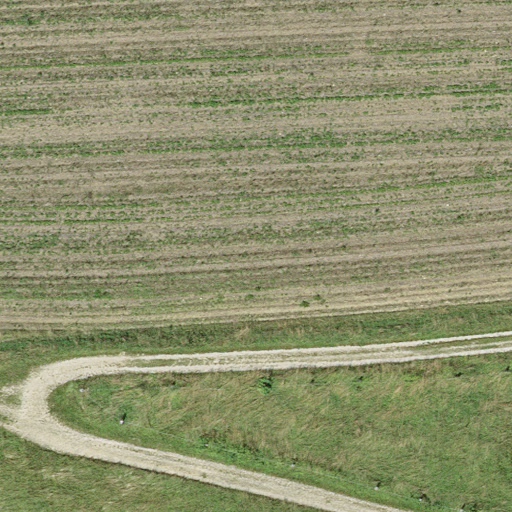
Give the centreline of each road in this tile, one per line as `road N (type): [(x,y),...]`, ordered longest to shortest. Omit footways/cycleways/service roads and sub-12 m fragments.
road 1 (track): [(511,338),(69,366),(36,401)]
road 2 (track): [(36,401),(58,446),(329,511)]
